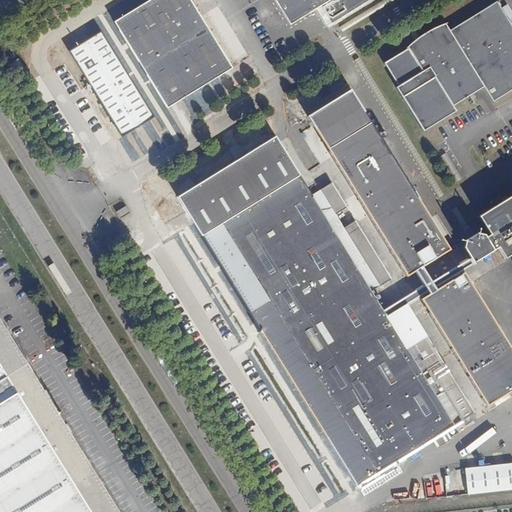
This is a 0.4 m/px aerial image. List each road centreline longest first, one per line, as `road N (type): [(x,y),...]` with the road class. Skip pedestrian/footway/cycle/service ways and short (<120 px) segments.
road 1 (tertiary): [(250,511),(0,107)]
road 2 (tertiary): [(0,174),(211,511)]
road 3 (unknown): [(0,285),(139,511)]
road 4 (unknown): [(511,107),(469,133),(459,149),(482,191),(511,177)]
